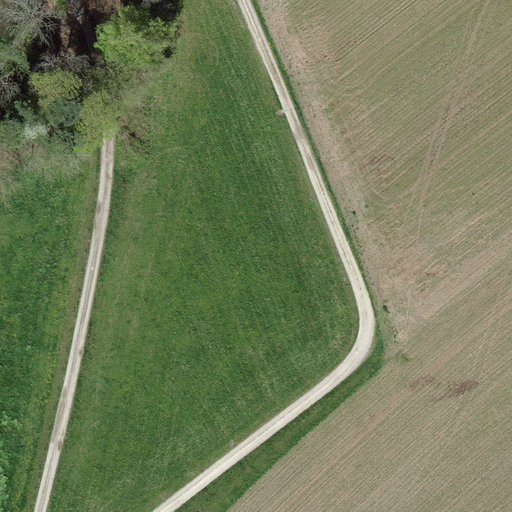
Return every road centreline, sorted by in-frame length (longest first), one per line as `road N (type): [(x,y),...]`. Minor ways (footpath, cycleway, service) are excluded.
road 1 (track): [(243,0),(362,294),(364,332),(344,370),(161,511)]
road 2 (track): [(39,511),(103,182),(106,86),(83,0)]
